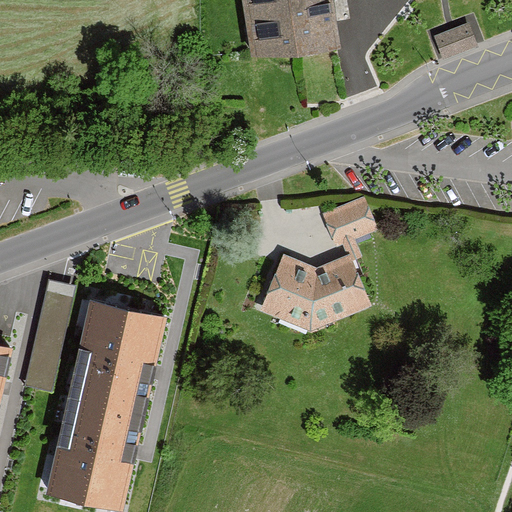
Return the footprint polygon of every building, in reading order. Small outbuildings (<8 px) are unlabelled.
[(337,45),(329,0),(255,0),(263,51),(296,51),(337,45)] [(474,39),(469,26),(438,38),(444,51),(474,39)] [(377,227),(364,199),(326,215),(338,243),(377,227)] [(369,300),(351,259),(318,273),(284,259),(265,305),(311,325),(369,300)] [(48,281),(26,387),(53,393),(76,287),(48,281)] [(123,511),(169,317),(92,299),(47,495),(120,511),(123,511)] [(0,392),(10,346),(0,343),(0,392)]
